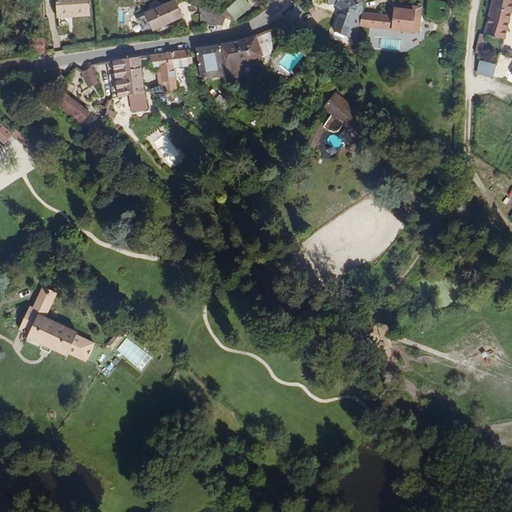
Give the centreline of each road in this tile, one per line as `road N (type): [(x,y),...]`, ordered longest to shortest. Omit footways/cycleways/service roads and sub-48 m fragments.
road 1 (tertiary): [(286,0),(253,29),(215,40),(0,73)]
road 2 (unknown): [(276,14),(323,33),(403,97),(431,159),(452,177)]
